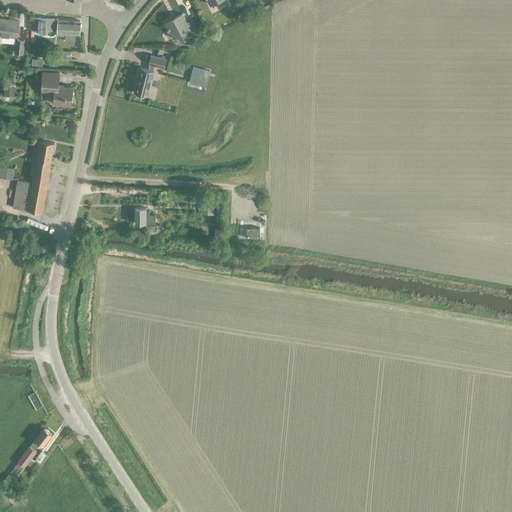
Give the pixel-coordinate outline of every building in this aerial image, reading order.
[(241,0),(240,0),(235,2),(238,9),(244,6),(241,0)] [(182,14),(164,23),(172,38),(178,35),(181,41),(198,31),(192,19),(186,22),(182,14)] [(53,30),(54,19),(37,18),(37,19),(36,30),(36,31),(47,32),(47,29),(53,30)] [(0,34),(16,37),(18,21),(0,19),(0,34)] [(80,21),(58,20),(57,36),(65,36),(64,42),(75,42),(75,34),(79,34),(80,21)] [(203,35),(201,36),(204,40),(209,37),(206,31),(202,33),(203,35)] [(23,53),(24,40),(16,40),(15,52),(23,53)] [(164,68),(166,59),(150,55),(148,64),(149,64),(148,69),(140,67),(133,92),(147,96),(154,71),(153,71),(155,65),(164,68)] [(193,67),(191,75),(197,76),(195,84),(206,87),(208,79),(210,71),(193,67)] [(71,104),(72,87),(58,86),(59,73),(42,72),(41,93),(54,94),(53,103),(71,104)] [(5,87),(4,97),(14,98),(15,88),(5,87)] [(43,212),(52,160),(55,144),(39,141),(32,182),(18,180),(13,207),(43,212)] [(0,177),(13,179),(14,169),(1,167),(0,171),(0,177)] [(214,214),(215,196),(202,195),(201,214),(214,214)] [(156,225),(156,215),(151,215),(151,212),(147,212),(147,208),(136,208),(136,225),(156,225)] [(157,226),(149,226),(149,234),(149,239),(157,239),(157,234),(163,234),(162,226),(157,226)] [(259,228),(246,228),(246,239),(259,239),(259,228)] [(36,452),(34,450),(39,443),(43,446),(52,435),(44,428),(17,462),(24,467),(36,452)] [(41,451),(35,460),(40,463),(46,454),(41,451)] [(8,473),(4,479),(10,484),(15,478),(8,473)]
